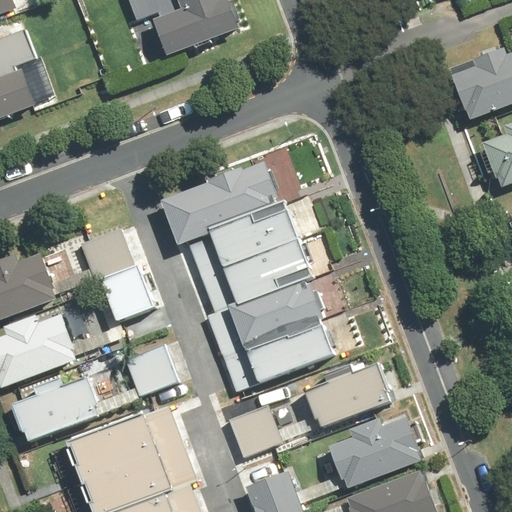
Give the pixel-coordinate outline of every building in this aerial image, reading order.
[(0,0),(0,17),(23,9),(19,0),(0,0)] [(162,19),(175,57),(247,32),(236,0),(132,0),(140,21),(164,13),(165,18),(162,19)] [(0,121),(45,104),(31,72),(22,76),(19,68),(38,60),(26,30),(0,40),(0,121)] [(462,76),(477,121),(511,108),(511,48),(486,57),(489,67),(462,76)] [(511,135),(490,143),(508,190),(511,188),(511,135)] [(215,230),(292,203),(277,163),(168,202),(183,242),(215,230)] [(307,244),(292,203),(215,230),(230,271),(307,244)] [(86,240),(101,282),(149,265),(134,223),(86,240)] [(307,244),(230,271),(243,306),(319,278),(307,244)] [(65,296),(49,254),(0,271),(0,319),(32,308),(65,296)] [(112,281),(129,326),(168,312),(152,267),(112,281)] [(252,351),(334,321),(319,278),(243,306),(243,307),(237,309),(252,351)] [(88,355),(82,340),(72,314),(46,324),(43,317),(12,328),(14,335),(0,340),(0,369),(7,390),(87,360),(85,356),(88,355)] [(334,321),(252,351),(264,385),(347,356),(334,321)] [(22,404),(37,444),(110,417),(109,414),(195,383),(179,340),(128,358),(139,388),(106,400),(98,376),(74,385),(72,378),(43,388),(46,396),(22,404)] [(315,390),(329,429),(399,403),(385,365),(315,390)] [(74,438),(88,475),(185,440),(172,403),(74,438)] [(288,444),(274,406),(220,425),(235,464),(288,444)] [(349,495),(429,467),(414,422),(390,431),(387,422),(357,433),(360,442),(334,451),(349,495)] [(88,475),(101,511),(192,479),(199,477),(185,440),(88,475)] [(445,511),(431,472),(351,500),(355,511),(445,511)] [(288,511),(313,511),(296,473),(275,482),(288,511)] [(204,511),(192,479),(101,511),(100,511),(204,511)]
